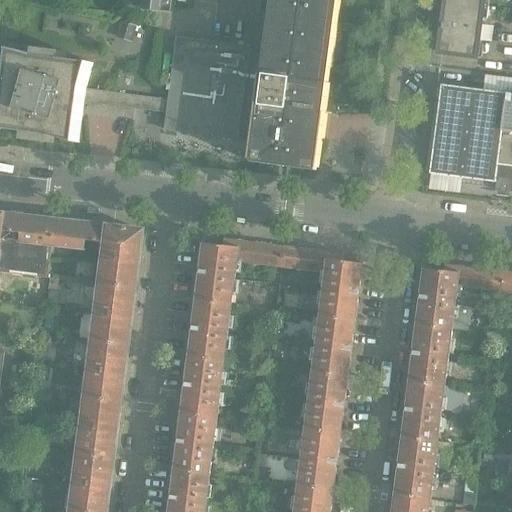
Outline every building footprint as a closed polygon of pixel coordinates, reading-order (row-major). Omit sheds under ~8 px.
[(175,54),(169,100),(87,90),(85,103),(167,114),(165,130),(237,140),(237,141),(238,141),(240,131),(257,133),(253,162),(314,171),(318,142),(322,143),(326,112),(322,111),(336,0),(274,0),(267,55),(250,53),(251,48),(189,40),(187,56),(175,54)] [(146,0),(145,11),(158,12),(159,0),(172,0),(184,2),(184,0),(146,0)] [(440,54),(442,54),(477,59),(484,8),(446,3),(440,54)] [(94,64),(40,58),(14,50),(11,71),(11,70),(9,70),(10,73),(10,77),(10,78),(10,80),(10,83),(9,87),(16,88),(16,92),(9,91),(7,105),(0,129),(55,137),(79,144),(85,103),(87,90),(94,64)] [(511,77),(487,75),(486,89),(511,91),(511,77)] [(511,95),(443,86),(431,175),(496,183),(497,178),(511,180),(511,95)] [(106,243),(109,227),(2,215),(0,234),(0,273),(48,279),(52,247),(84,251),(85,240),(106,243)] [(141,231),(109,227),(106,243),(101,287),(136,291),(143,233),(141,231)] [(224,241),(223,247),(239,249),(237,266),(281,272),(285,249),(224,241)] [(204,243),(196,306),(231,311),(237,266),(239,249),(223,247),(205,244),(204,243)] [(345,256),(285,249),(281,272),(326,278),(328,261),(344,262),(344,257),(345,257),(345,256)] [(328,261),(326,278),(321,323),(355,327),(363,264),(362,264),(362,265),(344,262),(328,261)] [(445,266),(444,272),(459,274),(457,289),(501,295),(504,273),(444,265),(444,266),(445,266)] [(425,269),(421,297),(418,326),(451,330),(456,289),(457,289),(459,274),(444,272),(426,270),(426,269),(425,269)] [(511,273),(504,273),(501,295),(511,296),(511,273)] [(136,291),(101,287),(94,343),(129,348),(136,291)] [(231,311),(196,306),(189,362),(224,367),(231,311)] [(45,318),(44,333),(57,334),(59,320),(45,318)] [(355,327),(321,323),(314,378),(348,383),(355,327)] [(451,330),(418,326),(410,382),(444,387),(451,330)] [(44,336),(42,348),(53,349),(54,338),(44,336)] [(129,348),(94,343),(87,399),(121,403),(129,348)] [(224,367),(189,362),(182,418),(217,422),(224,367)] [(41,366),(39,380),(48,381),(50,367),(41,366)] [(348,383),(314,378),(307,433),(341,438),(348,383)] [(444,387),(410,382),(403,442),(437,447),(444,387)] [(448,392),(447,411),(463,412),(464,393),(448,392)] [(121,403),(87,399),(80,454),(114,459),(121,403)] [(217,422),(182,418),(175,473),(209,478),(217,422)] [(341,438),(307,433),(299,489),(334,494),(341,438)] [(437,447),(403,442),(396,498),(430,502),(437,447)] [(107,511),(114,459),(80,454),(73,510),(86,511),(107,511)] [(204,511),(209,478),(175,473),(170,511),(204,511)] [(331,511),(334,494),(299,489),(296,511),(331,511)] [(464,493),(462,506),(474,508),(475,494),(464,493)] [(428,511),(430,502),(396,498),(393,511),(428,511)]
